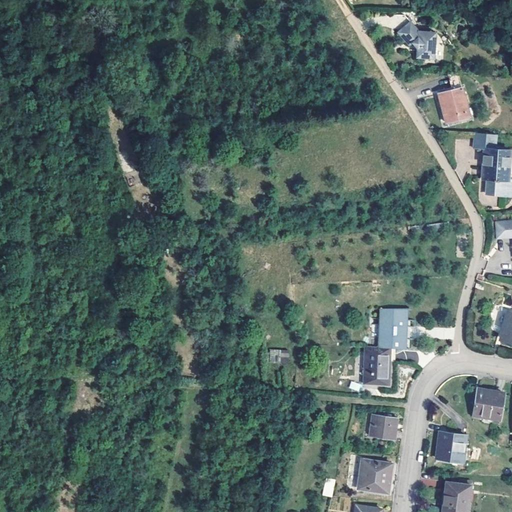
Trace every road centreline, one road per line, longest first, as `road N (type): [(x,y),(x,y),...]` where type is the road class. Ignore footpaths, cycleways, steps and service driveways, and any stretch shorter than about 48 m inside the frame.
road 1 (residential): [(463,361),(459,330),(479,248),(476,220),(348,17)]
road 2 (residential): [(463,361),(446,365),(422,389),(403,511)]
